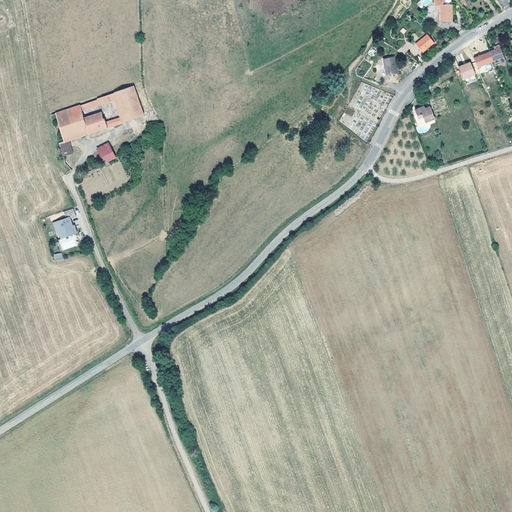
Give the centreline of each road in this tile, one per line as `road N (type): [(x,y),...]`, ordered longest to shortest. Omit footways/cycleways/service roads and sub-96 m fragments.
road 1 (tertiary): [(511,12),(460,42),(418,80),(347,185),(230,287),(140,341)]
road 2 (unclassified): [(207,511),(140,341)]
road 3 (tertiary): [(140,341),(0,430)]
road 4 (unclassified): [(73,191),(140,341)]
road 5 (track): [(405,95),(352,72),(398,0)]
